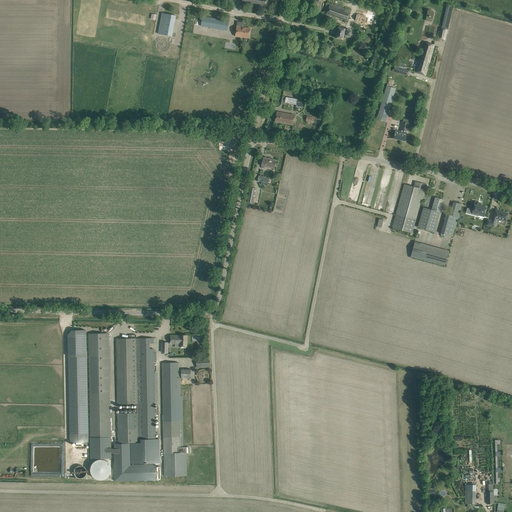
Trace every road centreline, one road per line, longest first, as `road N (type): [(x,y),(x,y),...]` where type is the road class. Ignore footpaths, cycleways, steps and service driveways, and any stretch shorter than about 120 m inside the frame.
road 1 (track): [(343,153),(305,347),(211,324)]
road 2 (unclassified): [(511,195),(251,137)]
road 3 (unclassified): [(209,312),(0,311)]
road 4 (unclassified): [(209,312),(251,137)]
road 5 (unclassified): [(251,137),(281,20)]
